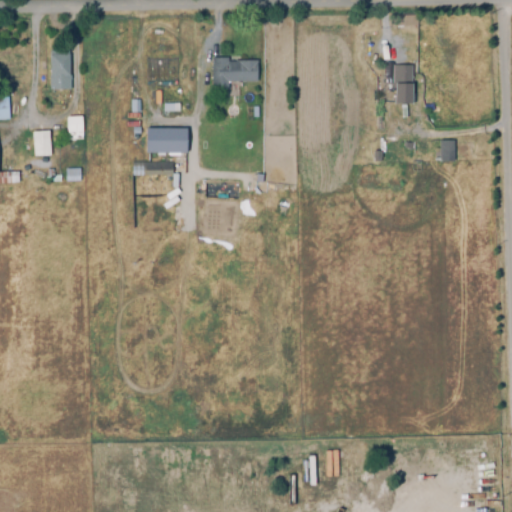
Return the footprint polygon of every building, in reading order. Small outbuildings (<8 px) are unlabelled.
[(47,92),(46,57),(48,57),(48,54),(66,53),(68,91),(47,92)] [(211,91),(210,60),(225,60),(225,64),(234,63),(234,62),(254,62),(255,83),(225,84),(225,91),(211,91)] [(409,105),(393,105),(393,75),(390,75),(390,67),(409,67),(409,105)] [(166,110),(166,102),(182,101),(182,109),(166,110)] [(129,115),(128,102),(137,102),(138,115),(129,115)] [(65,143),(64,119),(78,118),(79,142),(65,143)] [(184,153),(184,129),(143,128),(143,152),(184,153)] [(30,150),(30,134),(46,133),(47,149),(30,150)] [(451,163),(437,163),(437,143),(451,143),(451,163)] [(405,152),(405,150),(401,150),(401,144),(410,144),(410,152),(405,152)] [(170,177),(131,177),(130,164),(170,164),(170,177)] [(64,183),(63,170),(77,170),(77,183),(64,183)] [(58,183),(43,183),(43,171),(58,171),(58,183)] [(0,186),(0,174),(16,173),(16,185),(0,186)] [(433,467),(432,456),(433,456),(454,456),(454,467),(433,467)] [(369,470),(368,457),(389,457),(390,469),(369,470)]
